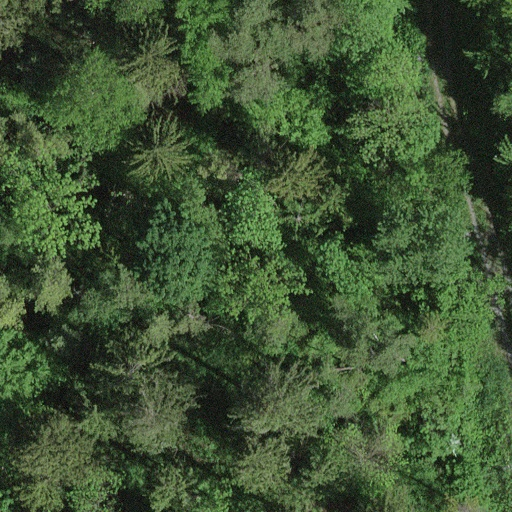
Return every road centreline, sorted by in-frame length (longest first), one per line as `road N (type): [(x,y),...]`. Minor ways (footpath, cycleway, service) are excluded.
road 1 (track): [(453,0),(471,139),(511,330)]
road 2 (track): [(0,53),(239,52),(288,0)]
